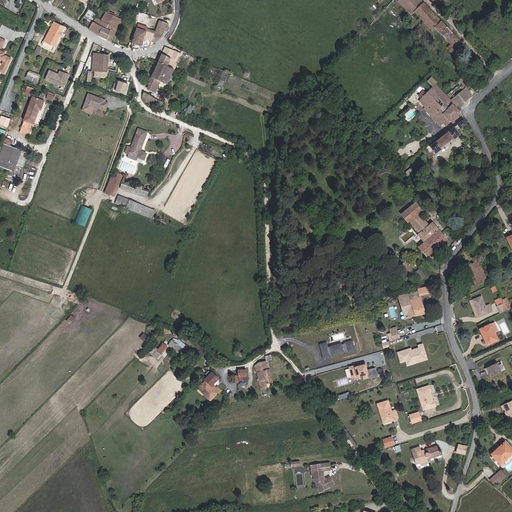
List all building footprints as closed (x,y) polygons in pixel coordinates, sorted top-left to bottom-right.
[(460,41),(434,15),(419,0),(398,0),(397,1),(419,23),(421,26),(422,25),(425,23),(432,30),(435,27),(451,45),(447,48),(452,52),(454,50),(453,48),(454,47),(460,41)] [(84,17),(93,21),(97,13),(90,9),(84,17)] [(29,21),(31,15),(24,12),(22,18),(29,21)] [(107,39),(112,42),(122,20),(106,13),(101,21),(96,18),(93,23),(103,28),(110,31),(107,39)] [(155,43),(162,34),(166,25),(167,25),(168,24),(159,20),(155,32),(146,29),(145,31),(137,28),(131,43),(141,46),(144,39),(155,43)] [(107,39),(110,31),(103,28),(93,23),(92,22),(89,29),(100,36),(107,39)] [(59,37),(60,37),(62,33),(61,32),(64,27),(54,23),(44,41),(54,47),(59,37)] [(413,31),(415,33),(423,26),(422,25),(421,26),(419,23),(418,24),(419,26),(413,31)] [(0,59),(3,61),(2,64),(7,67),(11,58),(4,55),(5,53),(0,51),(1,49),(5,40),(0,37),(0,59)] [(174,70),(181,55),(174,51),(165,47),(161,55),(158,62),(166,66),(174,70)] [(97,76),(106,77),(109,55),(94,53),(92,71),(95,72),(94,77),(97,78),(97,76)] [(161,81),(159,81),(166,66),(158,62),(151,77),(148,83),(149,84),(147,89),(155,93),(161,81)] [(161,81),(167,84),(174,70),(166,66),(159,81),(161,81)] [(44,80),(62,88),(68,76),(59,72),(57,76),(55,75),(55,74),(49,71),(44,80)] [(217,87),(221,89),(227,73),(224,71),(217,87)] [(36,81),(38,77),(29,73),(27,78),(36,81)] [(442,103),(447,98),(435,84),(437,83),(431,77),(427,82),(432,87),(429,90),(430,90),(442,103)] [(450,100),(458,107),(472,95),(465,88),(450,100)] [(443,123),(446,126),(460,112),(452,104),(452,103),(447,98),(442,103),(430,90),(425,95),(422,92),(417,97),(420,100),(418,102),(425,109),(424,110),(427,112),(428,111),(432,115),(431,116),(432,117),(434,115),(438,118),(436,121),(441,126),(443,123)] [(145,103),(152,107),(156,99),(144,93),(143,96),(143,101),(145,103)] [(102,100),(88,95),(82,112),(91,116),(93,109),(105,113),(107,105),(106,105),(104,104),(101,103),(102,100)] [(20,132),(29,135),(39,109),(41,110),(44,101),(33,97),(20,132)] [(441,149),(440,148),(454,138),(454,139),(460,135),(457,130),(460,128),(460,129),(467,124),(463,120),(430,146),(429,145),(426,148),(429,152),(433,150),(435,154),(441,149)] [(128,146),(125,153),(129,154),(128,157),(135,160),(136,157),(143,160),(146,154),(140,151),(147,132),(139,129),(132,148),(128,146)] [(16,165),(21,167),(26,152),(9,146),(4,144),(0,154),(0,166),(11,171),(14,164),(16,165)] [(404,174),(406,177),(413,172),(410,169),(404,174)] [(113,184),(119,186),(123,175),(118,173),(116,177),(113,184)] [(113,184),(116,177),(111,174),(103,192),(109,194),(113,184)] [(125,183),(124,187),(138,193),(140,190),(134,187),(136,183),(131,181),(130,185),(125,183)] [(109,194),(114,196),(119,186),(113,184),(109,194)] [(132,206),(134,202),(119,196),(117,200),(132,206)] [(115,204),(140,214),(143,206),(134,202),(132,206),(117,200),(115,204)] [(429,226),(418,213),(422,210),(415,203),(401,215),(408,223),(409,222),(419,234),(418,235),(424,242),(419,247),(427,256),(446,240),(432,223),(429,226)] [(92,209),(81,205),(74,222),(85,227),(92,209)] [(479,285),(487,281),(479,265),(479,266),(477,261),(469,265),(479,285)] [(410,276),(414,272),(405,262),(401,265),(407,273),(410,276)] [(421,280),(426,276),(420,268),(414,273),(421,280)] [(415,316),(425,313),(419,295),(431,293),(430,286),(417,289),(418,291),(408,294),(411,305),(415,316)] [(415,316),(411,305),(408,294),(398,297),(399,305),(398,305),(399,307),(401,307),(405,318),(415,316)] [(479,317),(492,312),(489,305),(485,306),(481,296),(472,300),(479,317)] [(507,310),(510,309),(506,298),(502,300),(507,310)] [(500,313),(507,310),(502,300),(496,303),(497,306),(500,313)] [(420,331),(411,334),(410,339),(416,337),(421,351),(421,336),(424,335),(429,335),(433,334),(434,334),(443,331),(443,327),(442,324),(440,324),(420,331)] [(487,345),(498,340),(490,324),(480,329),(485,339),(484,339),(487,345)] [(397,326),(389,328),(390,332),(387,333),(389,341),(400,338),(397,326)] [(344,342),(329,345),(331,355),(355,351),(353,339),(344,341),(344,342)] [(155,349),(159,352),(166,343),(162,340),(155,349)] [(181,354),(184,350),(172,340),(168,344),(181,354)] [(330,357),(327,341),(320,343),(322,358),(330,357)] [(405,362),(416,358),(412,345),(401,349),(405,362)] [(377,356),(378,366),(385,365),(383,351),(376,352),(377,356)] [(270,355),(265,356),(267,361),(261,362),(253,366),(255,373),(256,372),(261,391),(266,390),(264,384),(273,382),(267,360),(271,359),(270,355)] [(363,378),(378,375),(376,367),(367,369),(365,362),(348,366),(351,378),(362,375),(363,378)] [(501,372),(497,363),(485,369),(487,373),(488,372),(489,373),(490,377),(501,372)] [(218,379),(213,373),(206,380),(207,381),(199,389),(210,400),(218,392),(219,393),(221,390),(218,386),(216,388),(215,389),(211,386),(218,379)] [(434,401),(433,401),(430,391),(431,391),(429,385),(417,389),(423,410),(436,406),(434,401)] [(395,410),(391,411),(388,400),(377,404),(380,414),(382,413),(384,423),(398,419),(395,410)] [(510,423),(511,421),(511,400),(500,406),(502,410),(504,409),(505,412),(507,413),(508,414),(507,415),(510,423)] [(412,423),(421,420),(419,413),(410,415),(412,423)] [(394,444),(392,437),(384,440),(386,447),(394,444)] [(500,464),(511,453),(511,449),(505,442),(491,454),(500,464)] [(456,452),(465,454),(467,446),(458,444),(456,452)] [(431,459),(441,456),(437,445),(427,448),(429,452),(425,454),(424,449),(421,450),(419,446),(411,449),(416,464),(420,463),(420,464),(428,462),(426,457),(430,455),(431,459)] [(329,463),(314,465),(314,471),(312,472),(312,476),(313,480),(318,489),(320,493),(334,485),(329,477),(324,480),(322,477),(323,477),(323,471),(330,471),(329,463)] [(501,471),(497,474),(502,480),(506,476),(501,471)] [(502,480),(497,474),(490,480),(495,486),(502,480)]
